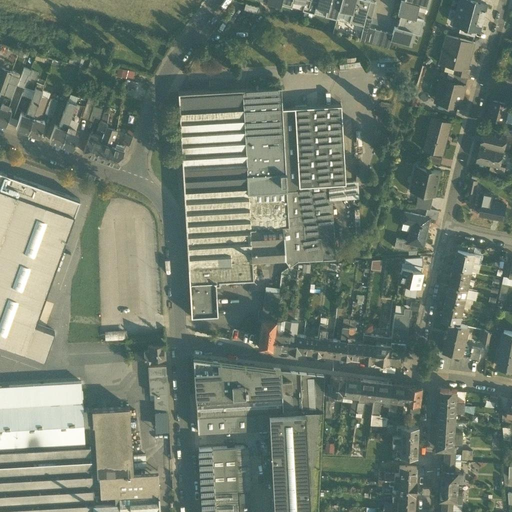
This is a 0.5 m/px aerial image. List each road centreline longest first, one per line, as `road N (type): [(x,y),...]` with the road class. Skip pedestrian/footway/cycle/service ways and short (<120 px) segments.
road 1 (residential): [(413,375),(177,343)]
road 2 (residential): [(132,175),(171,66),(221,0)]
road 3 (residential): [(177,343),(167,208),(132,175)]
road 4 (residential): [(185,511),(177,343)]
road 5 (residential): [(446,231),(480,84)]
road 6 (residential): [(413,375),(446,231)]
road 7 (residential): [(0,135),(132,175)]
road 8 (residential): [(432,378),(424,511)]
